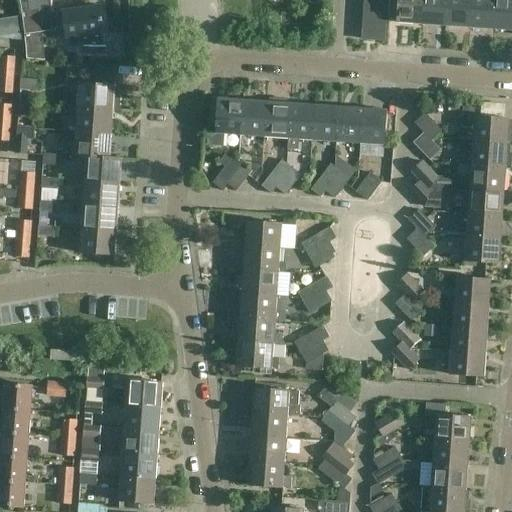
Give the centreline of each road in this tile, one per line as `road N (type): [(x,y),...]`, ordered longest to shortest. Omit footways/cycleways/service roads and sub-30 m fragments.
road 1 (residential): [(511,81),(217,61),(197,71),(187,93),(174,195)]
road 2 (residential): [(216,511),(183,290)]
road 3 (residential): [(0,293),(86,282),(183,290)]
